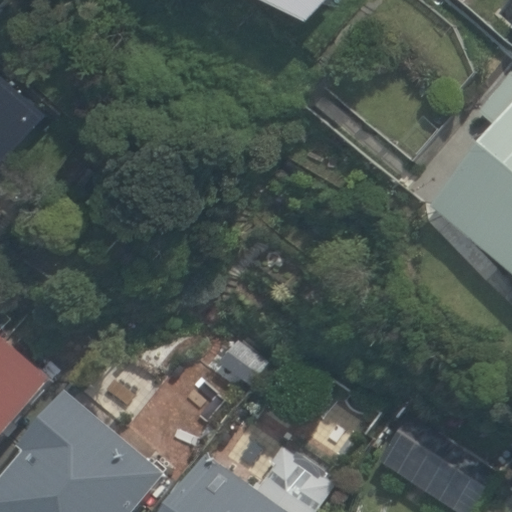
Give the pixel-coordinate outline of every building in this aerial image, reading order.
[(263,0),(312,22),(329,0),(263,0)] [(511,72),(480,112),(498,126),(432,208),(511,272),(511,72)] [(0,431),(52,378),(0,327),(0,431)] [(147,511),(178,473),(73,390),(0,483),(0,511),(147,511)] [(304,511),(208,447),(163,511),(304,511)]
